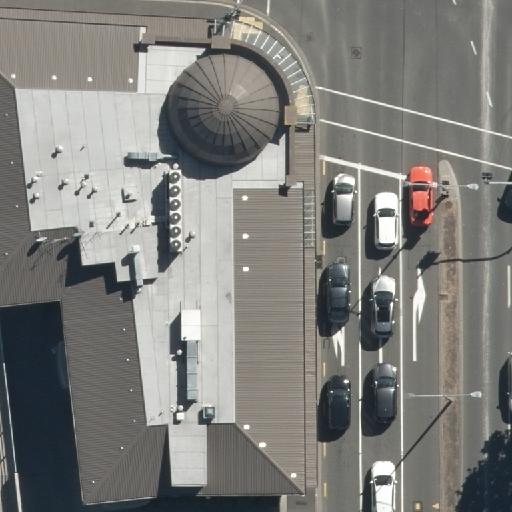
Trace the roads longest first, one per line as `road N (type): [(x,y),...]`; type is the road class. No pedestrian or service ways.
road 1 (primary): [(380,511),(376,0)]
road 2 (primary): [(506,0),(509,511)]
